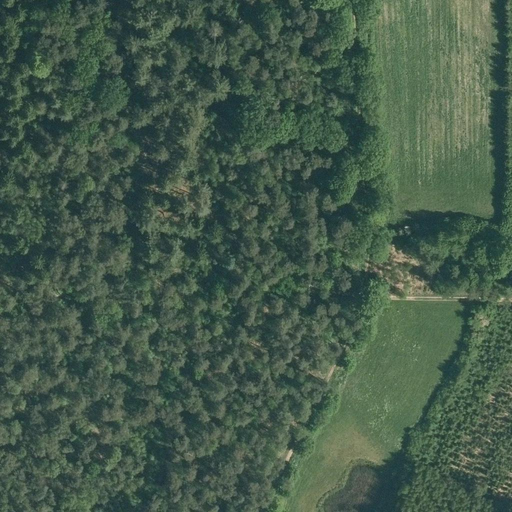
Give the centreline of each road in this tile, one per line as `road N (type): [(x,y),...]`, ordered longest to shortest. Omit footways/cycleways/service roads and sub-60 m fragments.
road 1 (track): [(364,293),(334,259),(292,245),(237,250),(167,198),(119,62),(109,0)]
road 2 (track): [(365,293),(349,0)]
road 3 (track): [(258,511),(365,293)]
